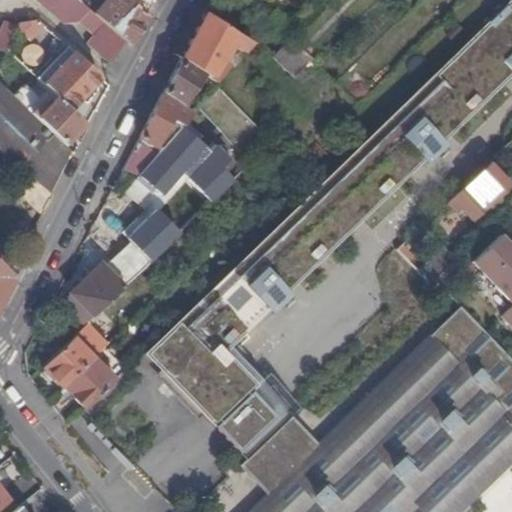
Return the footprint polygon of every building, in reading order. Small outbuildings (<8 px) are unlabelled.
[(0,0),(0,62),(7,51),(17,28),(4,22),(0,31),(0,0),(33,0),(61,24),(78,23),(93,36),(86,44),(108,63),(125,43),(92,14),(76,0),(0,0)] [(104,0),(92,14),(125,43),(129,47),(145,16),(127,0),(104,0)] [(127,0),(145,16),(152,2),(150,0),(127,0)] [(511,6),(506,0),(505,0),(139,355),(157,373),(159,371),(168,381),(163,386),(194,418),(193,419),(195,421),(200,416),(212,428),(255,386),(260,382),(250,371),(237,358),(242,353),(237,348),(247,338),(239,330),(263,307),(270,315),(289,296),(281,288),(417,156),(425,164),(444,145),(437,137),(511,64),(511,6)] [(202,14),(179,58),(201,74),(214,82),(220,76),(211,70),(228,44),(241,53),(248,44),(202,14)] [(289,39),(289,38),(274,54),(295,74),(310,58),(289,39)] [(68,109),(100,76),(73,53),(42,85),(45,88),(68,109)] [(179,58),(161,93),(179,105),(201,74),(179,58)] [(214,82),(196,103),(251,162),(272,143),(214,82)] [(0,150),(18,168),(52,134),(31,114),(0,84),(0,150)] [(62,143),(82,123),(68,109),(45,88),(40,93),(51,104),(47,108),(42,103),(31,114),(52,134),(62,143)] [(138,137),(160,149),(191,113),(189,112),(179,105),(161,93),(138,137)] [(51,195),(73,154),(62,143),(52,134),(18,168),(28,176),(51,195)] [(121,169),(135,178),(160,149),(138,137),(121,169)] [(486,163),(446,201),(455,211),(460,207),(471,219),(507,185),(486,163)] [(24,204),(40,217),(51,195),(28,176),(13,195),(24,204)] [(146,263),(177,234),(152,207),(121,236),(146,263)] [(511,247),(498,233),(470,260),(511,303),(499,315),(511,327),(511,326),(511,247)] [(440,247),(425,262),(436,274),(451,258),(440,247)] [(68,294),(91,318),(122,288),(115,280),(125,270),(107,251),(95,263),(97,265),(68,294)] [(416,270),(427,282),(432,278),(436,274),(425,262),(416,270)] [(511,364),(459,310),(430,338),(511,421),(511,364)] [(86,323),(73,336),(88,351),(92,348),(97,353),(103,347),(106,344),(86,323)] [(73,336),(40,368),(60,388),(63,385),(97,353),(92,348),(88,351),(73,336)] [(269,496),(252,511),(374,511),(385,502),(395,511),(402,511),(415,499),(428,511),(452,511),(511,453),(511,421),(430,338),(318,448),(269,496)] [(68,393),(82,409),(124,369),(103,347),(97,353),(63,385),(69,392),(68,393)] [(60,388),(57,391),(63,398),(68,393),(69,392),(63,385),(60,388)] [(255,386),(212,428),(244,461),(285,421),(288,418),(255,386)] [(285,421),(244,461),(239,466),(269,496),(318,448),(298,429),(295,432),(285,421)] [(0,492),(0,511),(11,511),(14,510),(0,492)] [(395,511),(385,502),(374,511),(395,511)]
